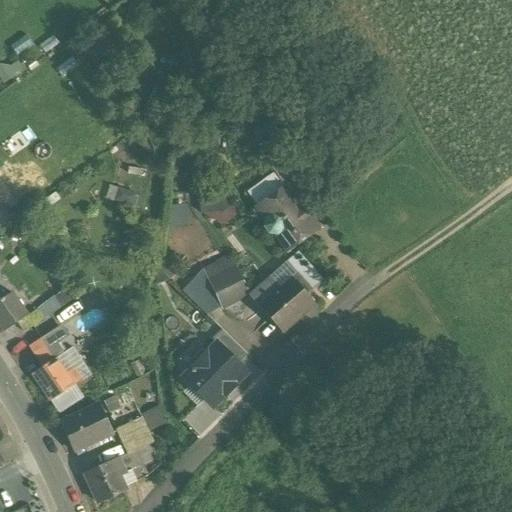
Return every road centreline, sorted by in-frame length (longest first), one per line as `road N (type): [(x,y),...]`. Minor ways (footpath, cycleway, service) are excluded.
road 1 (track): [(511,186),(386,271)]
road 2 (tertiary): [(68,511),(0,377)]
